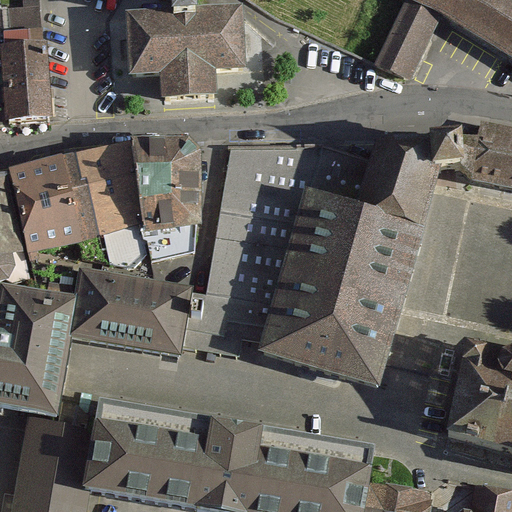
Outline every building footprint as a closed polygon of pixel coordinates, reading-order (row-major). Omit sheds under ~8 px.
[(171,0),(172,16),(124,19),(128,83),(158,81),(160,106),(216,103),(214,78),(246,76),(242,13),(200,16),(198,0),(171,0)] [(511,0),(405,0),(403,5),(435,22),(511,63),(511,0)] [(435,22),(403,5),(376,66),(405,80),(435,22)] [(50,57),(3,61),(9,136),(57,132),(50,57)] [(478,138),(463,136),(463,180),(511,188),(511,128),(481,121),(478,138)] [(375,168),(363,214),(424,242),(426,227),(437,176),(452,178),(463,180),(463,136),(451,137),(429,139),(380,151),(375,168)] [(63,162),(85,249),(143,236),(133,147),(63,162)] [(133,147),(143,236),(148,244),(190,251),(201,242),(204,157),(193,148),(133,147)] [(234,153),(202,299),(193,362),(263,368),(310,199),(363,214),(375,168),(327,151),(234,153)] [(5,177),(26,263),(85,249),(63,162),(5,177)] [(0,177),(0,269),(26,263),(5,177),(0,177)] [(310,199),(263,368),(383,401),(400,336),(424,242),(363,214),(310,199)] [(193,362),(202,299),(82,281),(77,306),(72,344),(193,362)] [(0,294),(0,414),(26,419),(56,424),(72,344),(77,306),(0,294)] [(511,356),(464,348),(446,440),(511,457),(511,356)] [(367,448),(101,405),(97,432),(56,424),(26,419),(11,511),(88,511),(90,502),(149,511),(432,511),(436,495),(361,482),(367,448)] [(511,511),(511,497),(482,492),(478,511),(511,511)]
